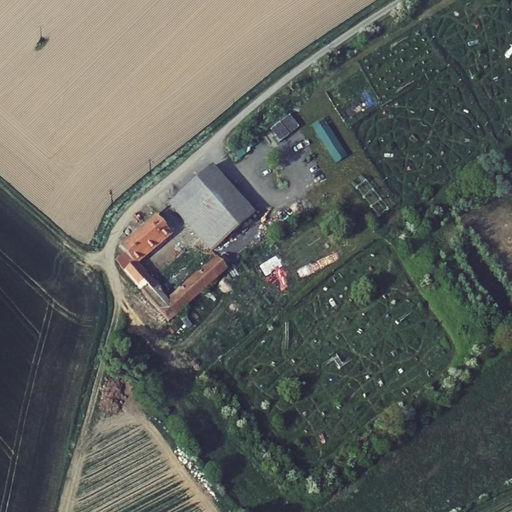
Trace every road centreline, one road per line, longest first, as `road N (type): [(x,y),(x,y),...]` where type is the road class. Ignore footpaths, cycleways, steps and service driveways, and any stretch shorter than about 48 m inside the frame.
road 1 (unclassified): [(113,274),(111,242),(143,200),(294,71),(404,0)]
road 2 (track): [(113,274),(118,297),(60,511)]
road 3 (track): [(304,185),(249,195),(206,148)]
